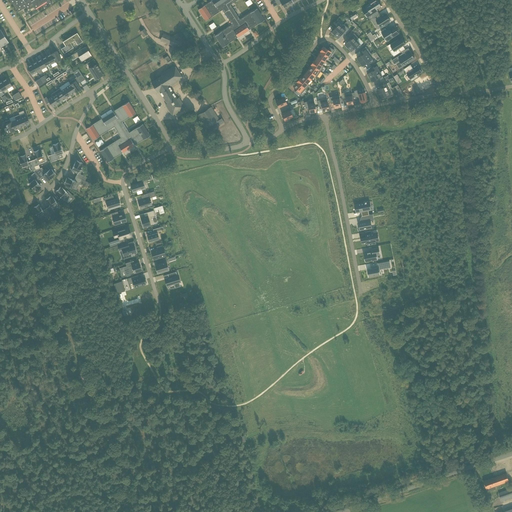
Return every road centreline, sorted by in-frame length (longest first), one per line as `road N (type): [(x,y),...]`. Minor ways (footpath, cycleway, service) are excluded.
road 1 (residential): [(373,106),(350,57),(321,38),(270,99),(282,129)]
road 2 (residential): [(159,303),(122,182),(125,171),(171,147)]
road 3 (unclassified): [(341,511),(511,452)]
road 4 (residential): [(360,291),(324,116)]
road 5 (residential): [(23,205),(63,173),(90,92)]
road 6 (residential): [(322,0),(220,65)]
